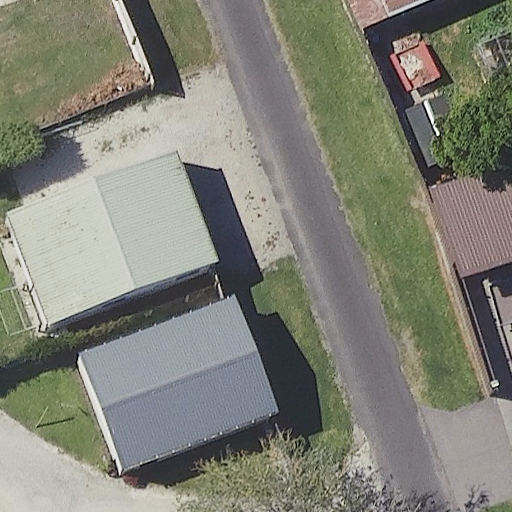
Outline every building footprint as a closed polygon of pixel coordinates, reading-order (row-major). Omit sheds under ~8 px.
[(0,0),(0,30),(79,0),(0,0)] [(468,0),(357,0),(373,38),(468,0)] [(213,281),(173,166),(11,223),(52,338),(213,281)] [(511,263),(511,177),(437,211),(469,282),(511,263)] [(273,426),(229,307),(85,360),(129,479),(273,426)]
